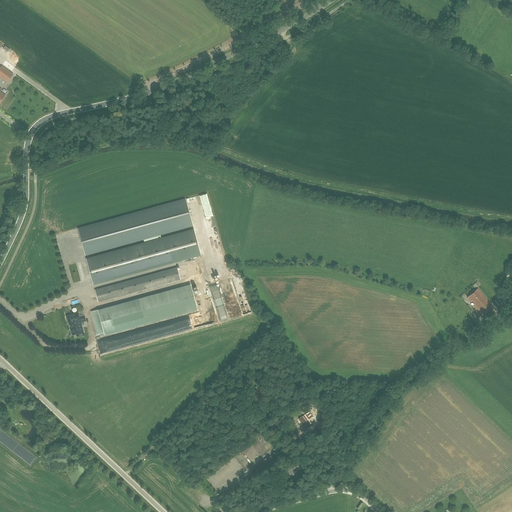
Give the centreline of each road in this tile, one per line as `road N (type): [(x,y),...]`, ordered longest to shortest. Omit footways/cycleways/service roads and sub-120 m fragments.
road 1 (tertiary): [(0,264),(25,205),(27,141),(41,123),(163,88),(332,0)]
road 2 (unclassified): [(161,511),(0,359)]
road 3 (unclassified): [(377,511),(363,497),(338,490),(259,511)]
